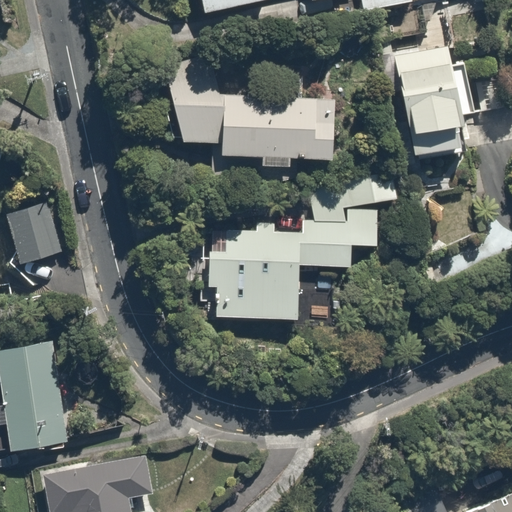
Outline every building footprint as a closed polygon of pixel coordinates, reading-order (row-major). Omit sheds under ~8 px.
[(425,32),(418,11),(383,21),(390,42),(425,32)] [(440,59),(438,41),(388,50),(406,156),(455,148),(449,108),(467,105),(459,56),(440,59)] [(258,146),(257,161),(286,163),(287,148),(325,151),(329,95),(212,86),(214,58),(153,54),(174,132),(208,134),(208,142),(258,146)] [(201,220),(197,279),(211,280),(209,309),(290,314),(293,258),(348,261),(349,246),(370,248),(373,201),(395,190),(382,164),(333,189),(306,187),(304,215),(290,214),(289,225),(201,220)] [(24,194),(1,199),(14,260),(63,250),(54,202),(27,207),(24,194)] [(51,327),(0,332),(0,440),(62,434),(51,327)] [(64,507),(64,511),(127,511),(124,491),(146,488),(141,450),(37,465),(44,511),(64,507)] [(511,511),(511,478),(445,509),(430,477),(379,500),(383,511),(511,511)]
